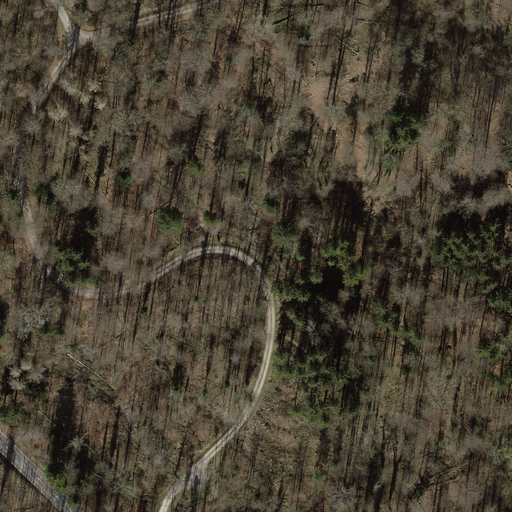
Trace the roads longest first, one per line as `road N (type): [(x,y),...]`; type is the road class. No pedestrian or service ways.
road 1 (track): [(164,511),(251,403),(271,336),(270,298),(261,272),(212,250),(141,284),(101,290),(66,283),(42,258),(18,159),(22,125),(78,40)]
road 2 (track): [(78,40),(209,0)]
